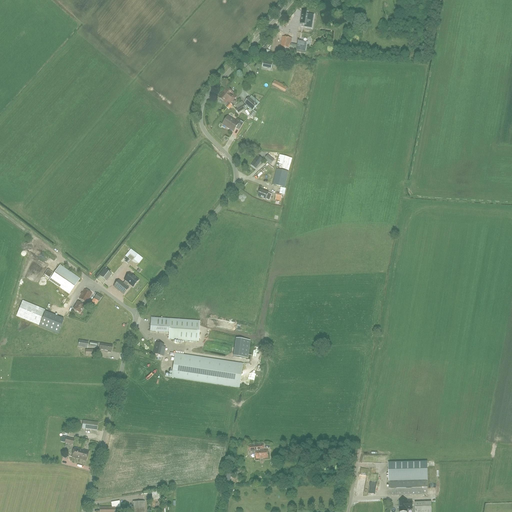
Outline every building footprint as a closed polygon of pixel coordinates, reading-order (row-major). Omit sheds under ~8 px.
[(300,24),(311,26),(312,21),(311,21),(311,15),(307,14),(307,12),(302,11),(300,24)] [(297,45),(290,44),(291,38),(282,37),(280,47),(290,49),(290,48),(296,49),(296,50),(306,52),(308,42),(298,41),(297,45)] [(285,92),(288,87),(274,80),(272,85),(285,92)] [(225,103),(227,101),(231,104),(236,97),(233,94),(234,93),(227,88),(218,98),(225,103)] [(253,111),(258,105),(249,98),(244,103),(253,111)] [(238,113),(240,112),(246,108),(244,105),(236,110),(238,113)] [(240,128),(244,122),(237,118),(235,121),(227,116),(222,125),(234,132),(237,126),(240,128)] [(271,165),(274,160),(268,155),(264,159),(271,165)] [(289,171),(292,159),(280,155),(276,167),(289,171)] [(256,168),(262,159),(258,156),(251,165),(256,168)] [(288,173),(276,170),(273,185),(284,188),(288,173)] [(276,194),(276,198),(281,199),(282,195),(285,195),(286,188),(281,188),(280,194),(276,194)] [(266,200),(269,201),(272,195),(268,193),(260,190),(258,197),(266,200)] [(69,295),(80,280),(60,266),(49,281),(69,295)] [(106,281),(112,274),(105,269),(100,276),(106,281)] [(125,281),(123,284),(119,280),(113,287),(123,295),(129,288),(126,286),(128,284),(133,287),(138,280),(130,274),(124,280),(125,281)] [(87,303),(92,293),(84,289),(79,299),(81,300),(79,303),(78,302),(74,310),(80,313),(86,303),(87,303)] [(99,302),(102,296),(97,293),(94,298),(99,302)] [(21,318),(58,332),(64,316),(23,301),(20,308),(18,313),(22,314),(21,318)] [(169,333),(168,338),(168,339),(176,340),(176,342),(179,342),(179,340),(198,342),(200,322),(151,318),(150,331),(169,333)] [(234,356),(249,357),(251,339),(235,338),(234,356)] [(87,349),(88,342),(79,340),(78,347),(87,349)] [(165,348),(163,347),(164,345),(156,343),(153,354),(163,356),(165,348)] [(112,346),(100,344),(99,349),(108,351),(108,352),(110,353),(110,351),(111,352),(112,346)] [(175,354),(171,378),(239,388),(243,364),(175,354)] [(97,431),(98,423),(83,421),(81,429),(97,431)] [(113,432),(113,448),(134,448),(134,432),(113,432)] [(249,452),(255,451),(256,459),(268,458),(267,450),(263,450),(263,444),(249,446),(249,452)] [(74,448),(72,457),(86,461),(88,452),(74,448)] [(427,481),(422,482),(389,483),(389,496),(417,495),(422,495),(427,495),(427,490),(427,481)] [(412,500),(399,501),(399,511),(407,511),(407,509),(412,509),(412,500)] [(133,511),(144,511),(144,502),(133,502),(133,511)] [(414,511),(431,511),(431,502),(415,503),(414,511)]
